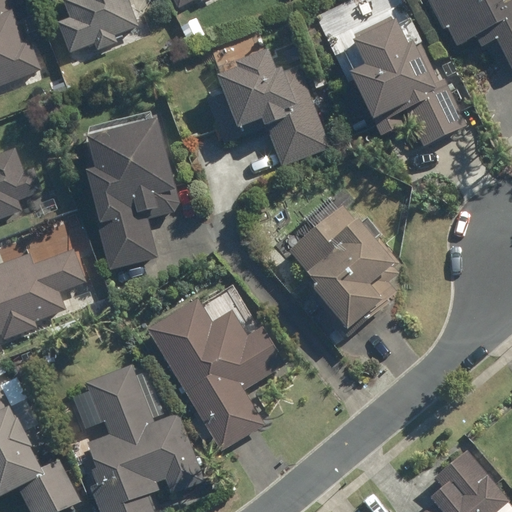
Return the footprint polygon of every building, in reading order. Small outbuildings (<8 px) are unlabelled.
[(0,0),(0,84),(40,69),(28,38),(22,41),(6,0),(0,0)] [(62,0),(69,18),(58,22),(69,52),(93,43),(96,51),(115,43),(113,35),(137,26),(126,0),(62,0)] [(511,0),(427,0),(441,28),(446,26),(455,44),(473,35),(478,45),(495,36),(511,68),(511,67),(511,0)] [(380,136),(403,124),(397,113),(405,109),(424,146),(465,125),(442,79),(432,84),(409,39),(404,41),(391,17),(349,40),(361,64),(346,71),(380,136)] [(206,99),(223,142),(253,130),(249,121),(259,117),(262,125),(264,124),(283,169),(331,149),(296,66),(281,72),(278,65),(272,68),(264,48),(231,61),(234,66),(213,75),(221,93),(206,99)] [(85,170),(100,225),(97,225),(109,270),(156,257),(146,220),(172,213),(178,202),(154,117),(85,136),(94,168),(85,170)] [(0,217),(21,210),(17,200),(41,191),(31,168),(22,172),(13,148),(0,153),(0,217)] [(309,285),(321,299),(317,302),(346,335),(396,291),(380,273),(393,262),(353,217),(351,219),(340,206),(337,209),(326,196),(303,216),(313,228),(287,250),(313,280),(309,285)] [(0,333),(2,340),(36,327),(34,321),(65,310),(58,291),(83,281),(72,251),(32,265),(28,254),(0,264),(0,333)] [(196,299),(146,329),(220,449),(264,423),(244,391),(285,366),(261,327),(246,337),(229,310),(210,322),(196,299)] [(107,302),(92,307),(98,321),(112,316),(107,302)] [(95,486),(90,487),(100,511),(149,511),(153,510),(146,495),(158,490),(155,482),(164,478),(171,494),(204,480),(177,417),(172,415),(153,422),(129,365),(85,383),(100,421),(103,420),(109,435),(85,445),(95,467),(88,470),(95,486)] [(0,495),(15,487),(29,511),(59,511),(79,501),(57,461),(39,470),(27,447),(30,445),(13,416),(27,408),(24,401),(27,399),(14,376),(0,384),(0,495)] [(433,477),(441,487),(429,498),(433,502),(421,511),(494,511),(508,500),(464,449),(433,477)]
